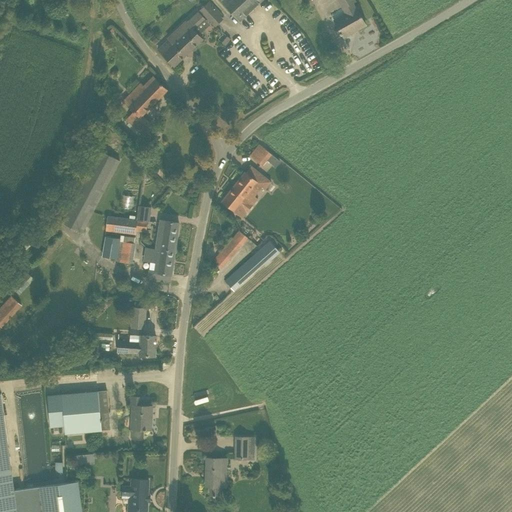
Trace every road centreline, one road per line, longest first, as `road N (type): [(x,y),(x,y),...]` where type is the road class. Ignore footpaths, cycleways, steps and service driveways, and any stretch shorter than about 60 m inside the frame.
road 1 (unclassified): [(171,511),(183,319),(207,196),(226,153)]
road 2 (unclassified): [(226,153),(278,108),(468,0)]
road 3 (track): [(121,9),(92,28),(87,77),(62,159),(44,187),(0,224)]
road 4 (unclassified): [(226,153),(118,0)]
